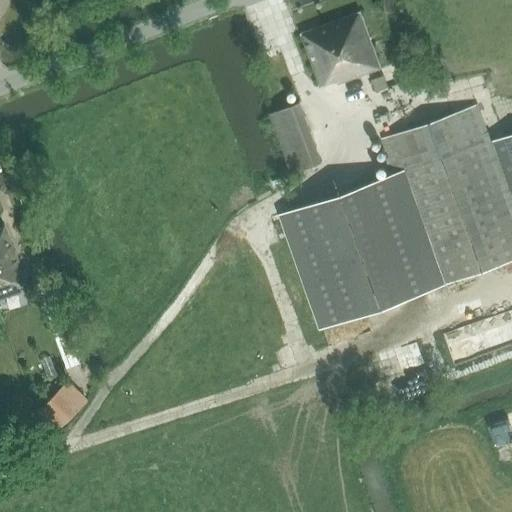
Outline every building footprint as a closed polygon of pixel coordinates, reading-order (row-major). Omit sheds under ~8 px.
[(337,84),(381,68),(360,11),(301,33),(319,85),(324,83),(324,85),(336,81),(337,84)] [(298,101),(271,111),(293,171),(320,162),(298,101)] [(511,260),(511,199),(478,104),(382,138),(394,172),(435,287),(511,260)] [(511,132),(493,139),(511,191),(511,132)] [(283,210),(300,261),(305,275),(322,326),(435,287),(394,172),(283,210)] [(0,299),(27,289),(3,224),(0,224),(0,299)] [(511,300),(448,316),(455,341),(511,326),(511,300)] [(455,360),(475,358),(474,346),(454,348),(455,360)] [(63,387),(39,411),(57,428),(80,404),(63,387)]
